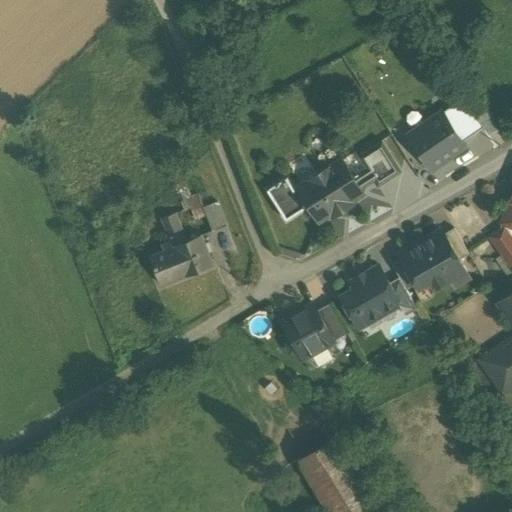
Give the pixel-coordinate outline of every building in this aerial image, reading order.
[(472,110),(464,98),(442,113),(463,143),(484,128),(472,110)] [(500,127),(483,102),(472,110),(484,128),(489,135),(500,127)] [(463,143),(442,113),(409,136),(432,169),(465,146),(463,143)] [(382,141),(359,156),(366,168),(374,181),(378,186),(402,172),(382,141)] [(366,168),(353,177),(342,160),(298,187),(309,204),(319,221),(332,213),(333,216),(353,204),(351,201),(363,193),(361,189),(374,181),(366,168)] [(309,204),(298,187),(294,190),(287,178),(268,191),(286,220),(306,208),(305,206),(309,204)] [(217,202),(204,207),(214,231),(227,226),(217,202)] [(187,240),(175,213),(162,218),(171,241),(162,244),(164,250),(187,240)] [(511,218),(506,216),(502,223),(511,227),(511,218)] [(469,254),(454,228),(444,234),(459,260),(469,254)] [(509,264),(511,261),(511,240),(504,229),(491,237),(509,264)] [(442,231),(400,254),(402,258),(417,284),(424,296),(452,281),(449,275),(463,267),(459,260),(444,234),(442,231)] [(164,250),(150,256),(162,285),(186,276),(214,265),(202,234),(164,250)] [(402,258),(392,263),(400,278),(406,289),(417,284),(402,258)] [(390,284),(379,266),(351,282),(355,289),(342,297),(352,315),(361,310),(368,323),(400,305),(401,304),(390,284)] [(406,289),(400,278),(390,284),(401,304),(400,305),(406,315),(417,308),(406,289)] [(511,291),(496,302),(511,326),(511,337),(478,360),(488,374),(511,358),(511,291)] [(317,310),(313,303),(282,321),(291,337),(289,338),(286,346),(290,353),(298,355),(300,353),(303,359),(335,341),(317,310)] [(348,333),(331,303),(317,310),(335,341),(348,333)] [(378,511),(333,438),(298,459),(330,511),(378,511)]
